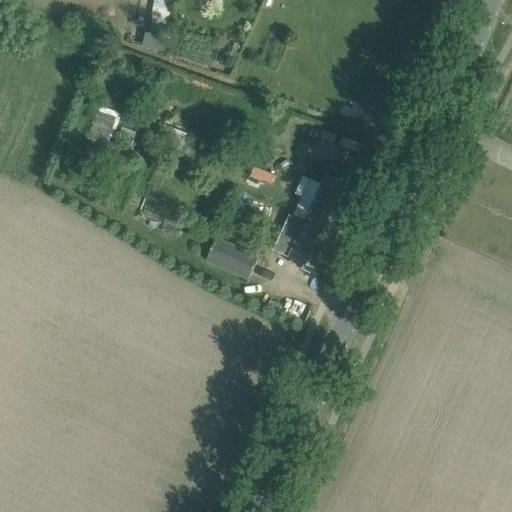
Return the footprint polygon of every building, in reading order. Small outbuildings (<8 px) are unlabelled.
[(168,30),(169,0),(151,0),(150,29),(168,30)] [(112,105),(127,111),(131,100),(116,94),(112,105)] [(103,144),(114,112),(100,106),(81,156),(91,159),(94,150),(96,151),(99,143),(103,144)] [(118,113),(105,145),(111,147),(123,115),(118,113)] [(364,190),(346,182),(328,174),(323,185),(309,178),(290,222),(303,228),(289,259),(308,267),(326,275),(364,190)] [(249,280),(259,258),(217,239),(207,261),(249,280)]
